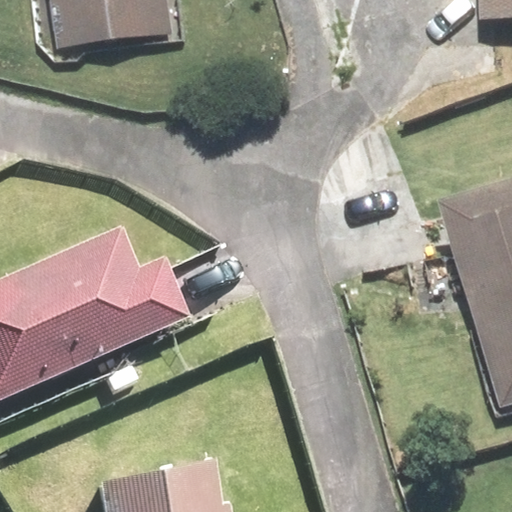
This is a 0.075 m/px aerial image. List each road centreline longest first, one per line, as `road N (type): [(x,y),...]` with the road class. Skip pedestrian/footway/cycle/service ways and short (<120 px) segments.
road 1 (residential): [(370,511),(261,174)]
road 2 (unknown): [(308,131),(0,42)]
road 3 (unknown): [(261,174),(371,73),(415,0)]
